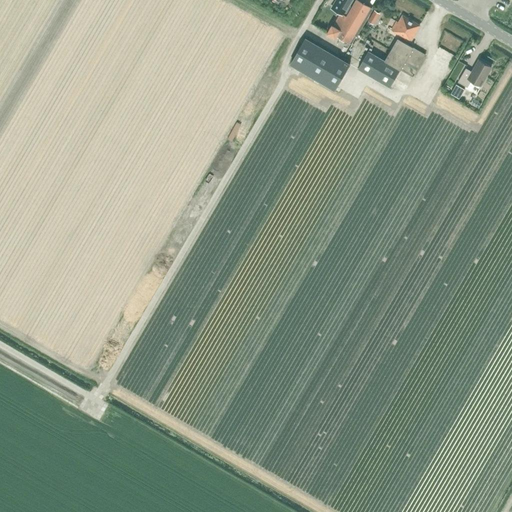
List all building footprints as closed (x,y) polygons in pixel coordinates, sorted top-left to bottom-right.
[(341,13),(333,26),(331,24),(327,32),(335,37),(336,35),(352,44),(357,36),(355,35),(371,7),(359,0),(355,0),(352,7),(347,16),(341,13)] [(336,0),(333,5),(342,11),(341,13),(347,16),(352,7),(350,6),(353,0),(336,0)] [(313,16),(317,8),(312,6),(308,14),(313,16)] [(374,25),(380,13),(375,10),(368,21),(374,25)] [(406,38),(412,41),(420,25),(403,15),(399,23),(396,21),(391,30),(405,39),(406,38)] [(351,64),(343,60),(307,38),(291,65),(335,91),(351,64)] [(385,60),(369,50),(358,69),(390,88),(401,70),(413,77),(426,55),(398,38),(385,60)] [(458,81),(468,87),(472,80),(481,85),(492,67),(479,60),(472,71),(466,68),(458,81)] [(459,97),(464,89),(456,85),(452,93),(459,97)]
